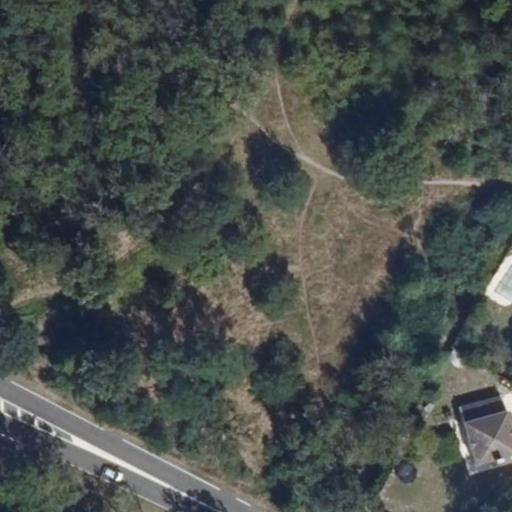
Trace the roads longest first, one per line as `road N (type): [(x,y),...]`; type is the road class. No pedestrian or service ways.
road 1 (secondary): [(188,495),(0,388)]
road 2 (secondary): [(0,418),(188,495)]
